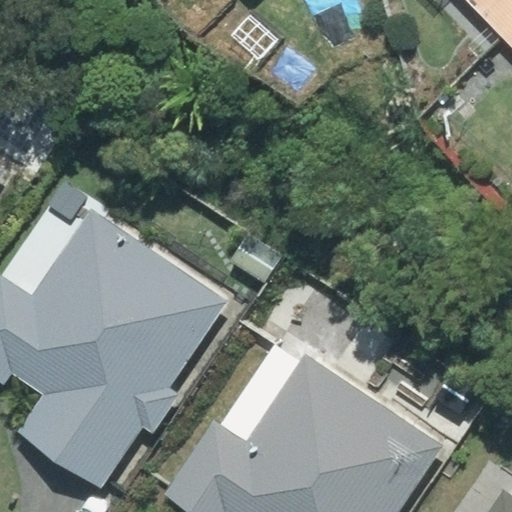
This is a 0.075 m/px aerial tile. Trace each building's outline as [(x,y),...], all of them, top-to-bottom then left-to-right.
[(449,0),(476,0),(511,38),(511,0),(446,0),(448,1),(449,0)] [(0,193),(21,157),(0,145),(0,193)] [(40,238),(0,297),(0,369),(21,385),(29,373),(58,393),(33,429),(117,486),(239,308),(101,213),(70,258),(40,238)] [(282,337),(181,494),(209,511),(410,511),(453,447),(282,337)] [(511,511),(511,482),(482,464),(452,511),(511,511)]
